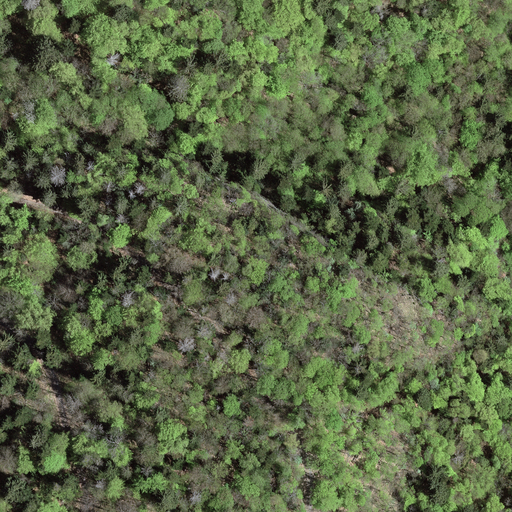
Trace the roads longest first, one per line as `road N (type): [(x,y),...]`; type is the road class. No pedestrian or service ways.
road 1 (track): [(315,511),(293,430),(203,324),(96,225),(0,195)]
road 2 (track): [(0,316),(41,349),(87,482),(87,511)]
